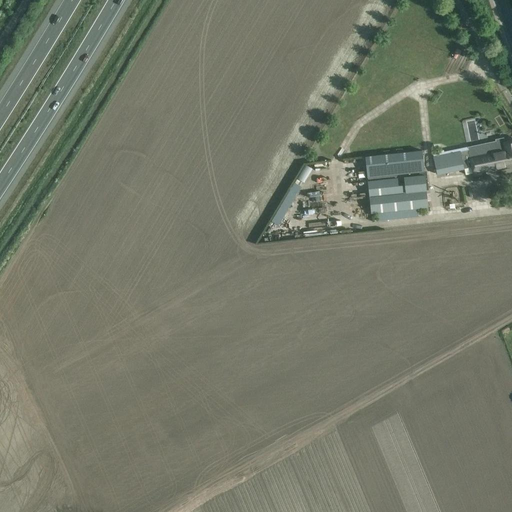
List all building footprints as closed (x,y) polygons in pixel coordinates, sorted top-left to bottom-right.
[(486,146),(466,150),(471,169),(472,176),(511,167),(511,140),(490,145),(490,148),(486,149),(486,146)] [(471,169),(466,150),(433,157),(437,176),(471,169)] [(427,153),(377,158),(379,178),(429,173),(427,158),(427,153)] [(427,208),(425,192),(424,176),(367,182),(369,198),(371,214),(427,208)] [(308,214),(332,215),(332,184),(316,183),(316,189),(308,189),(308,214)]
